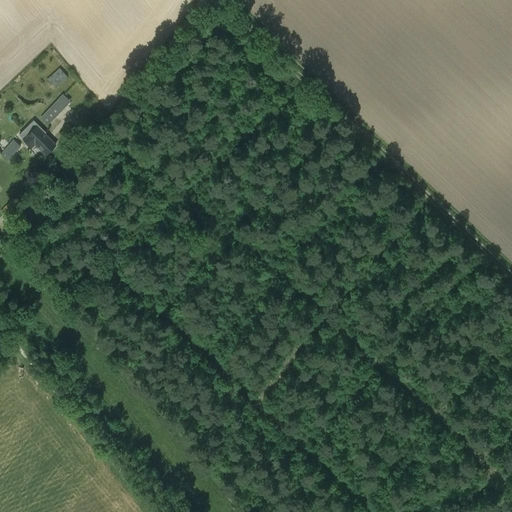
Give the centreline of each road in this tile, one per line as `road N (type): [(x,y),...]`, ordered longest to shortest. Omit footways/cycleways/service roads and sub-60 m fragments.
road 1 (track): [(207,3),(237,10),(511,274)]
road 2 (unclassified): [(0,252),(205,0)]
